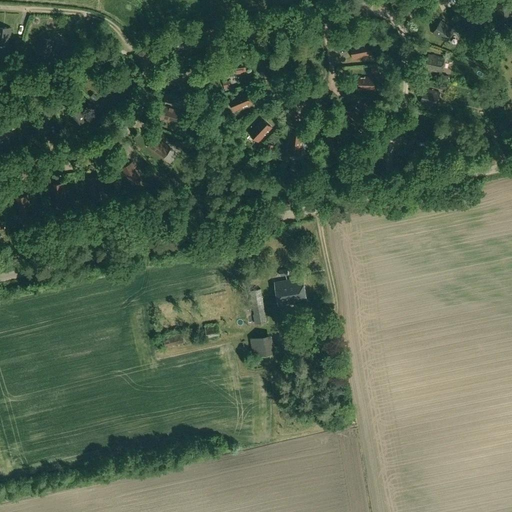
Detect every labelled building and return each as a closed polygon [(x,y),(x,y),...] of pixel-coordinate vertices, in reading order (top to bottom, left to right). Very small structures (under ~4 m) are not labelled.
[(511,18),(511,12),(510,2),(504,3),(504,4),(496,5),(499,20),(511,18)] [(482,21),(478,5),(472,6),(472,8),(464,10),(468,24),(482,21)] [(454,30),(441,21),(437,26),(438,27),(434,34),(447,42),(454,30)] [(11,28),(5,27),(5,29),(0,28),(0,43),(9,44),(11,28)] [(55,41),(49,39),(48,40),(41,37),(35,51),(49,56),(55,41)] [(351,46),(353,58),(372,55),(372,54),(370,55),(368,44),(370,43),(360,45),(356,46),(356,45),(351,46)] [(444,58),(429,55),(427,61),(428,61),(427,69),(441,72),(444,58)] [(246,71),(244,59),(225,62),(227,62),(228,73),(227,73),(227,74),(236,73),(236,72),(240,71),(240,72),(246,71)] [(163,71),(165,84),(184,80),(183,80),(181,69),(183,69),(182,68),(173,70),(169,71),(169,70),(163,71)] [(234,74),(234,86),(252,86),(252,73),(234,74)] [(121,81),(106,77),(103,91),(119,95),(120,89),(119,89),(121,81)] [(355,77),(355,89),(374,90),(374,89),(373,89),(373,78),(375,78),(375,77),(365,77),(365,78),(361,78),(361,77),(355,77)] [(181,82),(172,85),(175,97),(190,93),(188,85),(182,86),(181,82)] [(440,93),(424,89),(423,95),(424,95),(422,103),(436,107),(440,93)] [(252,103),(247,92),(229,100),(230,100),(231,99),(236,110),(234,110),(234,111),(243,107),(243,106),(247,105),(247,106),(252,103)] [(351,104),(344,113),(360,125),(359,124),(365,115),(367,116),(367,115),(359,109),(359,110),(356,108),(356,107),(351,104)] [(74,125),(80,123),(80,122),(87,118),(81,105),(68,110),(74,125)] [(169,108),(164,106),(161,118),(179,124),(180,123),(178,123),(181,112),(183,112),(173,109),(173,110),(169,109),(169,108)] [(34,136),(40,135),(39,134),(47,132),(44,117),(30,121),(34,136)] [(272,127),(263,119),(249,133),(250,134),(251,132),(259,140),(258,141),(258,142),(265,134),(264,134),(267,131),(268,132),(272,127)] [(429,125),(414,120),(412,127),(413,127),(411,135),(426,139),(429,125)] [(332,126),(320,131),(329,149),(329,147),(339,142),(339,144),(340,144),(336,135),(335,135),(333,131),(334,131),(332,126)] [(300,154),(302,145),(301,145),(301,141),(302,141),(303,135),(291,133),(288,153),(289,153),(289,151),(300,153),(300,154)] [(155,137),(148,147),(164,158),(162,157),(169,148),(170,149),(171,148),(163,142),(162,143),(159,141),(160,140),(155,137)] [(133,162),(122,168),(131,185),(132,185),(131,183),(141,178),(142,179),(137,170),(137,171),(135,167),(133,162)] [(98,176),(86,179),(91,198),(91,196),(102,194),(102,195),(103,195),(100,186),(99,182),(98,176)] [(64,183),(51,184),(54,204),(54,202),(65,201),(65,202),(66,202),(65,193),(64,193),(64,189),(64,183)] [(28,195),(16,198),(21,217),(22,217),(21,215),(32,212),(32,214),(33,214),(30,204),(29,200),(28,195)] [(308,301),(304,278),(276,282),(279,306),(308,301)] [(267,322),(261,289),(249,291),(251,304),(243,305),(247,322),(254,320),(255,324),(267,322)] [(282,325),(283,334),(316,331),(315,321),(282,325)] [(219,327),(206,330),(207,338),(220,336),(219,327)] [(162,338),(165,348),(185,344),(184,333),(162,338)] [(258,350),(276,349),(275,334),(257,335),(258,350)] [(293,360),(280,362),(282,374),(295,372),(293,360)]
